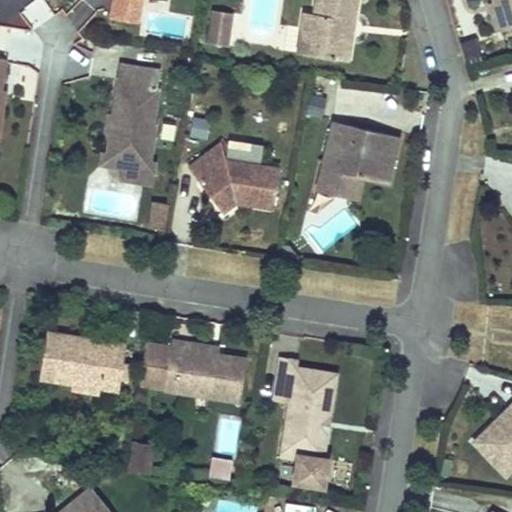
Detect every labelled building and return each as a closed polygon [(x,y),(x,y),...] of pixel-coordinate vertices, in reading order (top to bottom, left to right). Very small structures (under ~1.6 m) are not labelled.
[(115,0),(112,29),(139,33),(142,7),(143,0),(115,0)] [(159,9),(160,0),(143,0),(142,7),(159,9)] [(302,26),(299,41),(311,44),(307,60),(341,67),(354,0),(319,0),(313,28),(302,26)] [(511,0),(492,0),(503,36),(511,33),(511,0)] [(204,42),(230,45),(234,10),(208,7),(204,42)] [(296,58),(307,60),(311,44),(299,41),(296,58)] [(0,68),(0,125),(0,123),(0,121),(0,100),(4,101),(9,70),(0,68)] [(155,100),(158,81),(121,76),(113,128),(116,128),(114,142),(110,145),(110,149),(107,165),(116,177),(122,178),(137,180),(149,171),(155,133),(153,133),(158,100),(155,100)] [(322,127),(326,110),(311,106),(307,124),(322,127)] [(116,128),(113,128),(107,127),(104,144),(110,149),(110,145),(114,142),(116,128)] [(359,138),(333,131),(317,201),(357,210),(362,187),(388,193),(399,148),(367,140),(365,148),(357,146),(359,138)] [(365,148),(367,140),(359,138),(357,146),(365,148)] [(280,174),(233,167),(224,148),(190,175),(215,210),(227,202),(275,209),(280,174)] [(116,177),(107,165),(101,164),(100,175),(116,177)] [(154,172),(149,171),(137,180),(122,178),(120,191),(150,196),(154,172)] [(148,198),(143,225),(163,229),(168,201),(148,198)] [(180,249),(172,238),(166,237),(164,252),(179,255),(180,249)] [(45,337),(37,385),(110,397),(119,350),(100,347),(99,354),(75,350),(76,343),(45,337)] [(234,409),(241,366),(192,357),(193,348),(168,344),(166,356),(160,390),(159,395),(178,399),(204,404),(234,409)] [(166,356),(143,352),(137,386),(160,390),(166,356)] [(293,368),(277,366),(270,407),(286,409),(279,454),(294,457),(293,463),(292,466),(289,489),(319,494),(322,476),(315,475),(307,474),(314,433),(321,435),(329,380),(292,374),(293,368)] [(511,420),(509,424),(500,416),(466,448),(502,486),(511,481),(511,420)] [(236,453),(237,418),(217,417),(216,452),(236,453)] [(321,435),(314,433),(307,474),(315,475),(321,435)] [(148,455),(128,452),(124,476),(144,480),(148,455)] [(212,453),(206,474),(227,479),(232,458),(212,453)] [(294,457),(279,454),(277,464),(292,466),(293,463),(294,457)] [(92,511),(84,499),(65,511),(92,511)]
